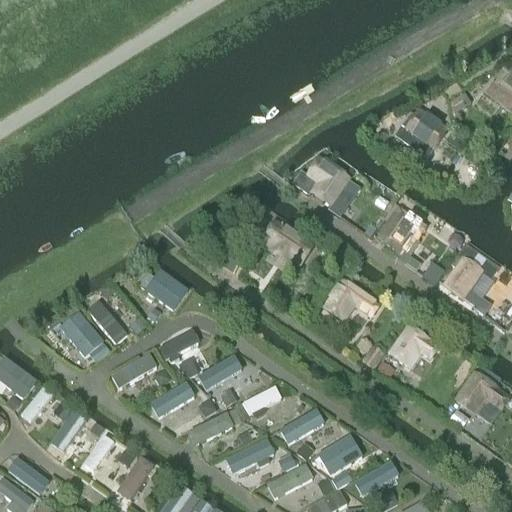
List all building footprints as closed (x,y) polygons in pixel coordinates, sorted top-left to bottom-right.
[(489,84),(474,104),(488,115),(503,96),(511,102),(511,71),(509,70),(497,85),(495,88),(495,89),(489,84)] [(406,136),(400,144),(401,145),(422,160),(428,151),(432,154),(446,134),(419,116),(406,136)] [(330,210),(349,184),(329,170),(318,162),(304,180),(316,189),(311,197),(330,210)] [(417,247),(429,229),(400,209),(378,243),(397,257),(408,241),(417,247)] [(291,267),(299,273),(314,250),(273,223),(257,247),(273,258),(273,259),(289,270),(291,267)] [(481,277),(490,283),(498,273),(465,251),(458,261),(461,263),(443,289),(463,303),(475,311),(481,302),(469,294),(481,277)] [(159,274),(144,295),(173,316),(188,295),(159,274)] [(372,323),(380,311),(360,298),(342,286),(323,312),(343,326),(353,311),(372,323)] [(115,346),(126,337),(98,303),(86,312),(115,346)] [(78,314),(59,330),(85,362),(90,359),(95,365),(109,353),(78,314)] [(430,365),(438,352),(428,345),(408,332),(390,358),(409,372),(419,358),(430,365)] [(192,335),(157,353),(164,365),(167,363),(169,368),(178,363),(175,359),(198,347),(192,335)] [(110,381),(117,393),(156,372),(149,359),(110,381)] [(4,362),(0,366),(0,386),(22,404),(36,387),(4,362)] [(202,382),(209,392),(238,373),(232,363),(202,382)] [(501,415),(509,402),(494,392),(474,378),(456,404),(475,418),(485,405),(501,415)] [(191,399),(184,388),(147,410),(154,421),(171,411),(173,415),(182,410),(179,406),(191,399)] [(275,391),(243,407),(249,419),(281,402),(275,391)] [(41,393),(20,419),(29,426),(50,401),(41,393)] [(233,431),(226,417),(188,436),(194,450),(233,431)] [(282,434),(288,444),(317,428),(311,418),(282,434)] [(72,420),(55,443),(65,451),(81,427),(72,420)] [(83,469),(93,475),(113,446),(104,440),(83,469)] [(350,440),(317,460),(329,480),(362,461),(350,440)] [(271,459),(264,446),(233,461),(239,474),(254,467),(256,471),(266,467),(264,462),(271,459)] [(139,461),(116,496),(130,505),(153,470),(139,461)] [(20,467),(14,462),(6,472),(37,495),(45,485),(27,472),(30,468),(23,463),(20,467)] [(305,469),(266,489),(273,503),(312,484),(305,469)] [(354,487),(361,499),(392,482),(385,470),(354,487)] [(1,480),(0,481),(0,495),(19,509),(26,500),(1,480)] [(184,495),(177,505),(187,511),(204,511),(206,511),(184,495)] [(309,511),(339,511),(346,509),(339,496),(309,511)]
